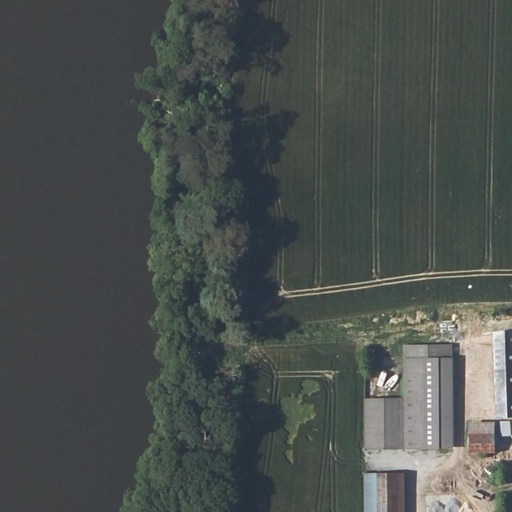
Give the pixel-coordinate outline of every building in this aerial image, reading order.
[(496,387),(498,416),(511,415),(511,328),(496,331),(496,387)] [(404,348),(404,456),(455,454),(452,347),(404,348)] [(401,400),(364,400),(365,452),(403,452),(401,400)] [(511,420),(498,421),(498,437),(508,436),(508,431),(511,430),(511,420)] [(364,511),(405,511),(406,472),(365,471),(364,511)]
